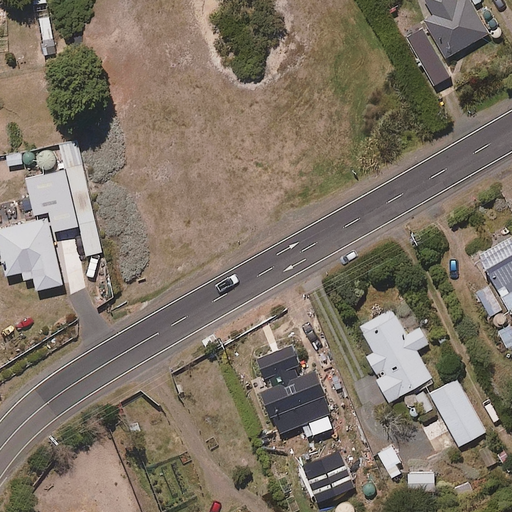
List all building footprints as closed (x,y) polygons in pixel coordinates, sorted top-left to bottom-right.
[(428,25),(446,58),(489,34),(470,0),(459,0),(458,1),(457,0),(419,0),(432,23),(428,25)] [(450,77),(441,60),(424,28),(407,37),(434,86),(450,77)] [(76,141),(60,146),(66,167),(82,162),(76,141)] [(63,284),(47,218),(0,228),(0,244),(7,275),(23,272),(24,279),(34,277),(37,290),(63,284)] [(511,238),(511,237),(477,257),(509,313),(511,311),(511,238)] [(501,310),(489,287),(477,293),(489,316),(501,310)] [(398,320),(392,309),(360,325),(374,352),(366,356),(389,401),(432,379),(417,350),(429,344),(413,312),(398,320)] [(511,329),(510,325),(498,332),(511,357),(511,329)] [(257,361),(263,376),(268,374),(274,388),(270,390),(262,394),(280,435),(331,413),(313,371),(305,374),(292,346),(257,361)] [(486,432),(456,379),(429,394),(458,447),(486,432)] [(400,460),(392,444),(377,452),(385,467),(400,460)] [(355,488),(340,451),(302,466),(317,504),(355,488)] [(434,491),(434,466),(408,467),(408,491),(434,491)]
